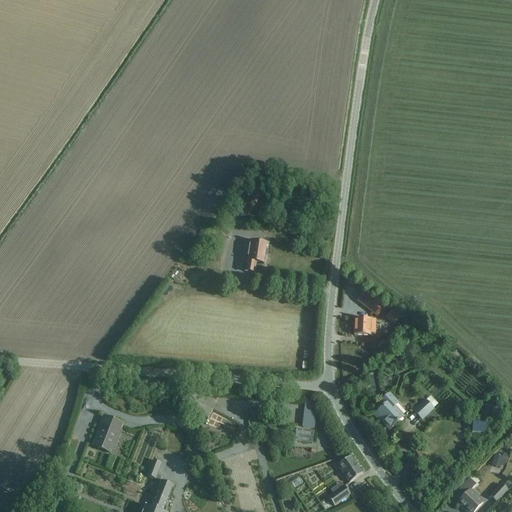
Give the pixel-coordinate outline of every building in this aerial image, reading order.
[(244,198),(241,216),(254,218),(257,200),(244,198)] [(246,272),(254,274),(255,264),(264,265),(268,245),(250,242),(246,272)] [(364,292),(357,302),(377,317),(384,307),(364,292)] [(391,311),(385,319),(394,325),(400,317),(391,311)] [(371,319),(355,319),(354,336),(370,336),(370,334),(375,334),(375,327),(371,327),(371,319)] [(390,394),(385,399),(380,403),(384,407),(375,415),(389,430),(403,417),(394,407),(398,403),(390,394)] [(180,405),(187,409),(208,420),(212,411),(184,396),(180,405)] [(414,411),(422,420),(433,410),(425,401),(414,411)] [(323,421),(323,408),(312,408),(312,421),(323,421)] [(104,418),(92,447),(111,454),(122,426),(122,425),(104,418)] [(495,418),(482,418),(482,429),(495,429),(495,418)] [(304,425),(303,436),(320,438),(320,434),(322,434),(322,427),(304,425)] [(296,445),(317,446),(318,439),(296,438),(296,445)] [(350,458),(342,464),(338,466),(349,484),(354,480),(362,474),(350,458)] [(147,476),(160,481),(161,477),(156,476),(161,464),(153,461),(147,476)] [(471,492),(470,491),(475,486),(469,480),(455,495),(461,500),(457,504),(466,511),(474,511),(483,503),(476,497),(475,495),(472,492),(471,492)] [(162,482),(152,509),(145,507),(143,511),(162,511),(173,486),(162,482)] [(501,485),(490,497),(496,502),(507,491),(501,485)] [(344,487),(328,498),(334,506),(350,495),(344,487)]
